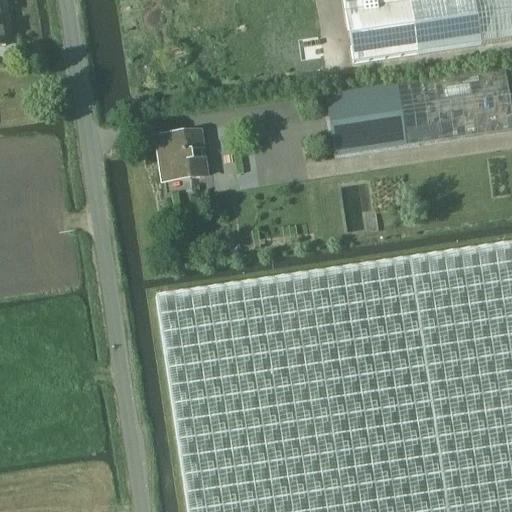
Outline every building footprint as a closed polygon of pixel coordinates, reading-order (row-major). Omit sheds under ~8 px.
[(343,0),(354,65),(482,46),(474,0),(343,0)] [(511,0),(474,0),(482,46),(511,40),(511,0)] [(333,160),(511,131),(511,124),(503,69),(323,97),(333,160)] [(185,145),(183,136),(158,140),(164,185),(205,178),(200,143),(185,145)] [(170,202),(186,199),(183,182),(167,185),(170,202)] [(244,259),(241,242),(228,244),(230,261),(244,259)] [(411,261),(156,299),(187,511),(511,511),(511,246),(447,256),(411,261)]
